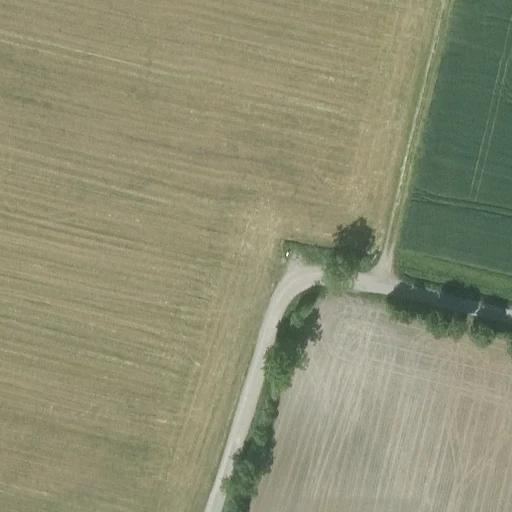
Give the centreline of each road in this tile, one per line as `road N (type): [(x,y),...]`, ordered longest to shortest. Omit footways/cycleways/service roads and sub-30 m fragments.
road 1 (track): [(511,305),(299,259),(217,511)]
road 2 (track): [(379,275),(459,0)]
